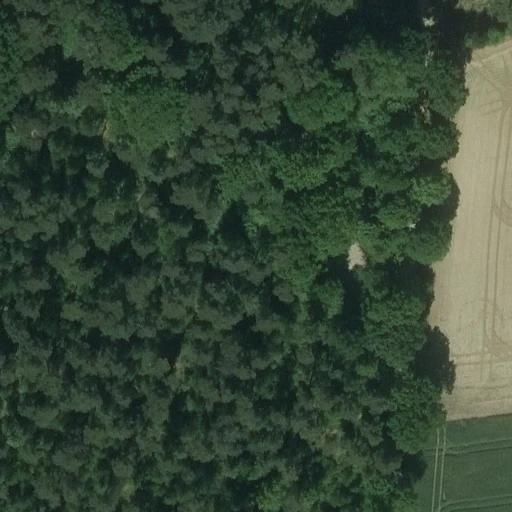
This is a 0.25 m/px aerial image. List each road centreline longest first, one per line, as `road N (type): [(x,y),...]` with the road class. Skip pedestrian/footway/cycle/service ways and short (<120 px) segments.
road 1 (unclassified): [(424,0),(402,366)]
road 2 (track): [(402,366),(393,511)]
